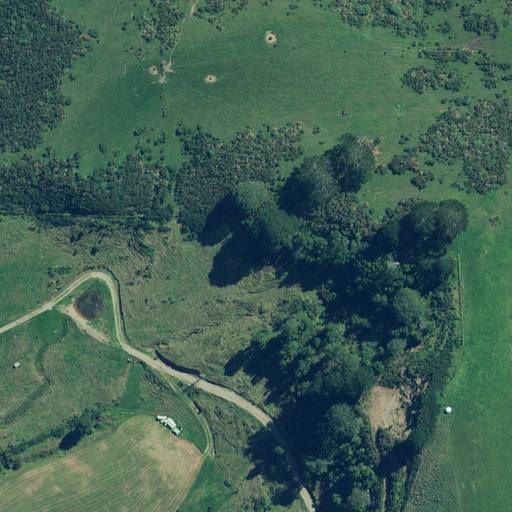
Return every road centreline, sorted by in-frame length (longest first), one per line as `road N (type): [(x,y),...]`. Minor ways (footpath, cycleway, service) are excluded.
road 1 (track): [(316,511),(270,423),(226,393),(132,353),(204,420),(205,453)]
road 2 (track): [(132,353),(100,274),(89,273),(49,305),(121,347)]
